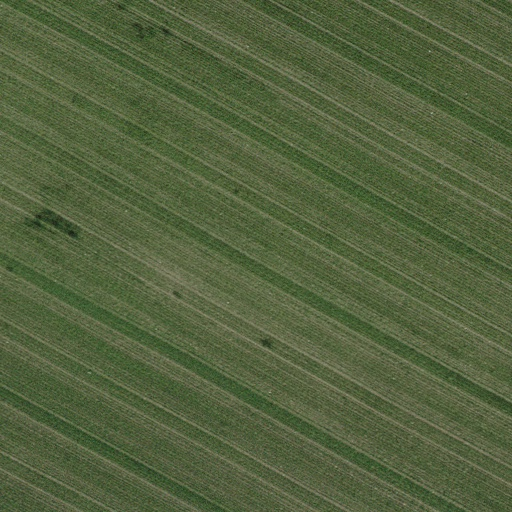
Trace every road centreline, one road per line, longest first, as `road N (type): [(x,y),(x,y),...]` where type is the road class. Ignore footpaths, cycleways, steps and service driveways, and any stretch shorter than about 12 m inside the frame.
road 1 (motorway): [(0,278),(511,312)]
road 2 (motorway): [(511,157),(0,137)]
